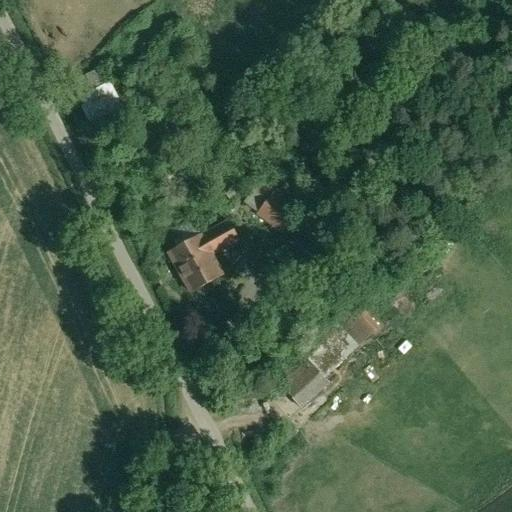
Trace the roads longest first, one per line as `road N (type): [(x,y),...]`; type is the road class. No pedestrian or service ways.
road 1 (unclassified): [(0,16),(245,511)]
road 2 (track): [(180,378),(499,0)]
